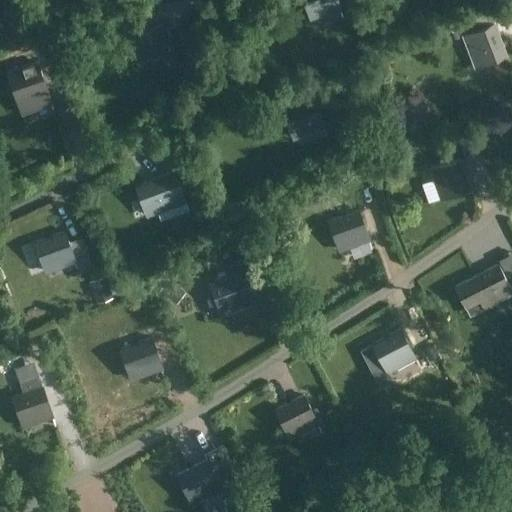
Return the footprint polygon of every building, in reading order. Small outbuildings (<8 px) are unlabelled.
[(341,7),(338,0),(305,0),(312,18),(341,7)] [(60,17),(56,5),(43,9),(47,21),(60,17)] [(26,38),(18,14),(2,20),(7,37),(13,36),(15,41),(26,38)] [(463,35),(458,21),(449,24),(455,38),(463,35)] [(174,49),(165,24),(131,36),(140,61),(174,49)] [(506,53),(495,24),(465,35),(476,64),(506,53)] [(60,50),(56,38),(47,41),(51,53),(60,50)] [(52,103),(42,73),(13,83),(23,113),(52,103)] [(320,114),(314,97),(285,108),(296,137),(335,123),(331,110),(320,114)] [(470,188),(461,158),(431,167),(440,197),(470,188)] [(185,201),(175,172),(137,185),(147,214),(185,201)] [(213,219),(207,202),(200,205),(206,222),(213,219)] [(370,239),(360,210),(330,220),(340,249),(370,239)] [(203,225),(199,212),(187,216),(191,229),(203,225)] [(83,237),(69,241),(66,232),(36,241),(46,271),(75,261),(78,269),(92,265),(83,237)] [(253,268),(250,261),(241,264),(243,272),(253,268)] [(511,292),(511,291),(498,264),(455,287),(469,315),(511,292)] [(263,300),(253,270),(211,284),(221,313),(263,300)] [(183,291),(169,279),(160,290),(174,301),(183,291)] [(149,297),(145,288),(128,296),(133,305),(149,297)] [(410,301),(399,307),(412,333),(423,328),(410,301)] [(15,336),(8,322),(0,326),(7,340),(15,336)] [(415,357),(401,329),(373,343),(388,371),(415,357)] [(162,368),(152,338),(122,349),(133,378),(162,368)] [(441,356),(434,343),(421,349),(428,362),(441,356)] [(53,416),(43,387),(13,397),(23,426),(53,416)] [(318,423),(305,395),(277,409),(290,437),(318,423)] [(214,474),(207,460),(179,474),(193,502),(221,488),(230,506),(226,508),(228,511),(240,511),(247,509),(226,467),(214,474)]
